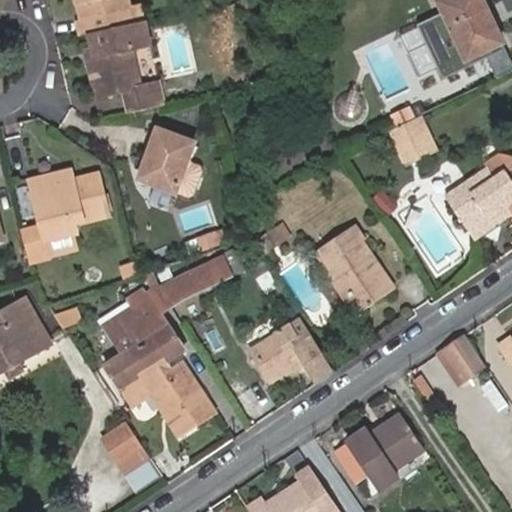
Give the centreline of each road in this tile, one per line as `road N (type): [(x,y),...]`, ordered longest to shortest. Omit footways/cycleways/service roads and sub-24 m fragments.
road 1 (residential): [(169,511),(511,279)]
road 2 (residential): [(0,104),(14,100),(35,65),(33,38),(11,20),(0,22)]
